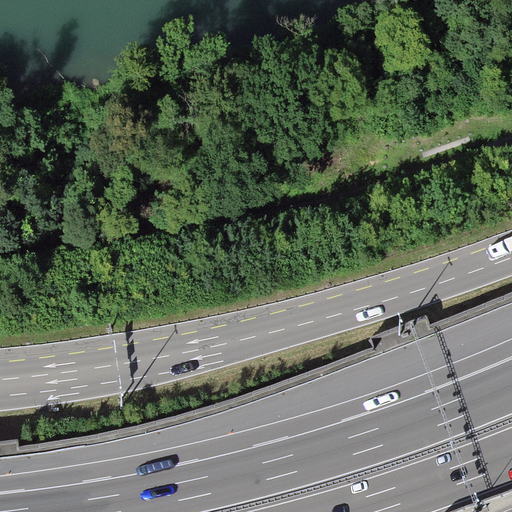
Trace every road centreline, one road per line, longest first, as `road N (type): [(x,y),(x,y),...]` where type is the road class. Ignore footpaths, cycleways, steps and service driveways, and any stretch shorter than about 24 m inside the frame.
road 1 (primary): [(511,251),(229,337),(0,373)]
road 2 (motorway): [(435,417),(266,470),(59,511)]
road 3 (motorway): [(345,511),(511,454)]
